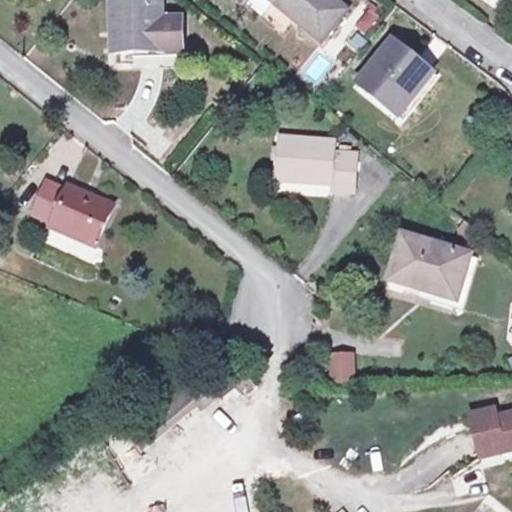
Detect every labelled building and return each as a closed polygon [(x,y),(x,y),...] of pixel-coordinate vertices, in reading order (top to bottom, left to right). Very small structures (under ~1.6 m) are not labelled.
[(268,11),(254,0),(251,0),(242,12),(257,24),(268,11)] [(254,0),(268,11),(319,51),(346,18),(322,0),(254,0)] [(172,37),(159,37),(158,18),(112,20),(116,70),(174,68),(172,37)] [(434,87),(389,53),(355,97),(400,131),(434,87)] [(328,189),(331,189),(354,191),(357,153),(343,152),(334,151),(335,142),(278,137),(275,178),(328,183),(328,189)] [(110,220),(68,199),(64,206),(45,197),(31,226),(50,235),(48,241),(90,261),(110,220)] [(426,299),(458,308),(470,268),(403,248),(390,291),(425,302),(426,299)] [(349,362),(327,362),(327,388),(349,388),(349,362)] [(198,382),(127,438),(142,458),(197,414),(199,417),(215,404),(198,382)] [(511,422),(491,426),(489,417),(460,423),(467,457),(491,452),(494,463),(511,458),(511,422)] [(102,459),(113,451),(105,441),(95,448),(102,459)] [(491,452),(467,457),(469,468),(494,463),(491,452)] [(73,468),(45,475),(51,502),(79,495),(73,468)] [(239,511),(237,500),(226,502),(227,511),(239,511)]
